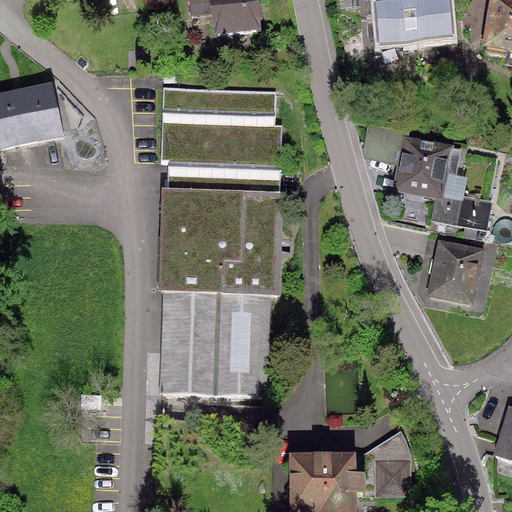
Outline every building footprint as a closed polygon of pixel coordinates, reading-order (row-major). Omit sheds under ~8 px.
[(254,28),(249,0),(214,0),(219,33),(254,28)] [(456,48),(453,0),(423,0),(371,4),(374,54),(456,48)] [(511,1),(505,0),(492,0),(484,53),(511,56),(511,1)] [(47,89),(0,99),(0,148),(57,136),(47,89)] [(176,92),(161,400),(266,405),(281,97),(176,92)] [(403,141),(396,190),(448,197),(455,148),(403,141)] [(478,252),(439,245),(431,294),(470,301),(478,252)] [(511,403),(497,459),(511,463),(511,403)] [(358,511),(360,463),(298,461),(296,511),(301,511),(358,511)]
